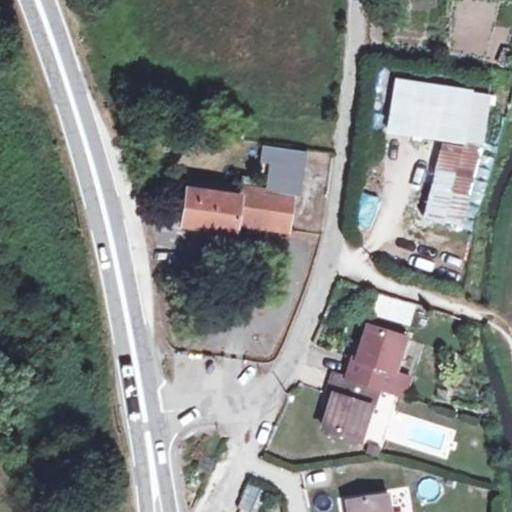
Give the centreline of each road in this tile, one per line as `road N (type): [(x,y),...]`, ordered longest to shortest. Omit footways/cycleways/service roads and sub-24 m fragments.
road 1 (secondary): [(34,0),(94,171),(145,409)]
road 2 (unclassified): [(365,0),(368,60),(328,253),(268,409)]
road 3 (unclassified): [(268,409),(145,409)]
